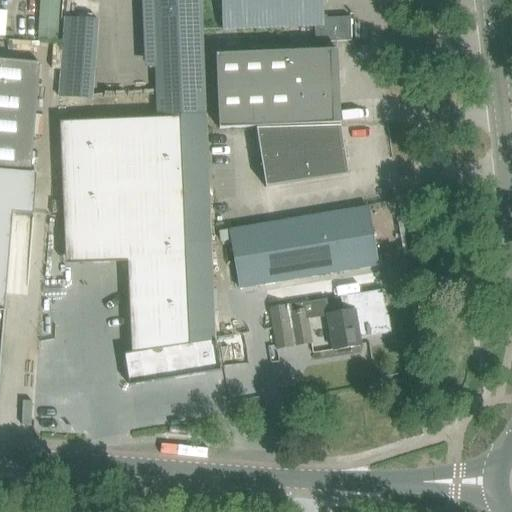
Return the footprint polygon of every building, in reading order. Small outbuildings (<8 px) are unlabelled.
[(38,0),(37,37),(57,37),(58,0),(38,0)] [(151,0),(155,95),(119,97),(125,234),(128,234),(132,355),(125,356),(130,385),(220,370),(216,351),(212,267),(210,233),(202,31),(200,0),(151,0)] [(321,0),(221,0),(223,30),(314,27),(315,43),(351,41),(350,17),(327,18),(327,16),(322,16),(321,0)] [(334,52),(337,52),(337,50),(216,55),(219,129),(340,124),(340,122),(334,123),(333,99),(335,99),(334,52)] [(0,170),(31,173),(40,63),(0,59),(0,170)] [(341,126),(256,130),(266,188),(349,175),(341,126)] [(0,367),(12,213),(33,215),(36,173),(31,173),(0,170),(0,367)] [(41,329),(74,331),(84,202),(52,199),(41,329)] [(368,207),(219,232),(221,242),(231,240),(240,289),(378,267),(368,207)] [(329,315),(327,315),(327,316),(333,351),(336,350),(350,348),(361,346),(360,339),(359,336),(367,334),(367,336),(371,335),(370,329),(387,326),(386,317),(386,316),(382,291),(340,297),(341,302),(347,301),(349,311),(343,312),(329,315)] [(319,301),(270,309),(276,349),(312,343),(308,320),(310,319),(319,312),(321,311),(319,301)]
